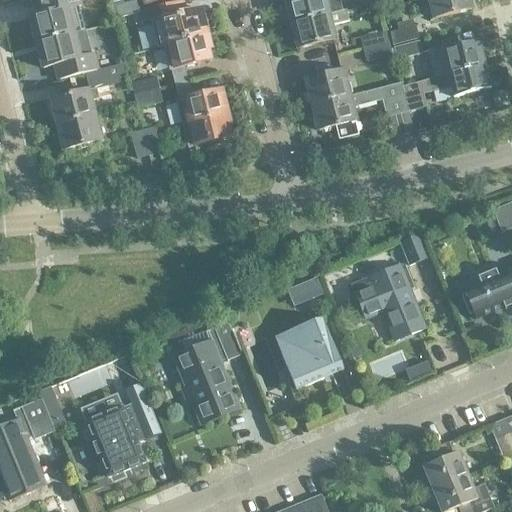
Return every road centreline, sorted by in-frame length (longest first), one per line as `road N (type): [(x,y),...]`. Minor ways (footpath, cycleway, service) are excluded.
road 1 (residential): [(167,511),(511,370)]
road 2 (residential): [(36,229),(292,205)]
road 3 (residential): [(292,205),(432,180),(511,156)]
road 4 (residential): [(292,205),(240,0)]
road 5 (residential): [(36,229),(0,88)]
